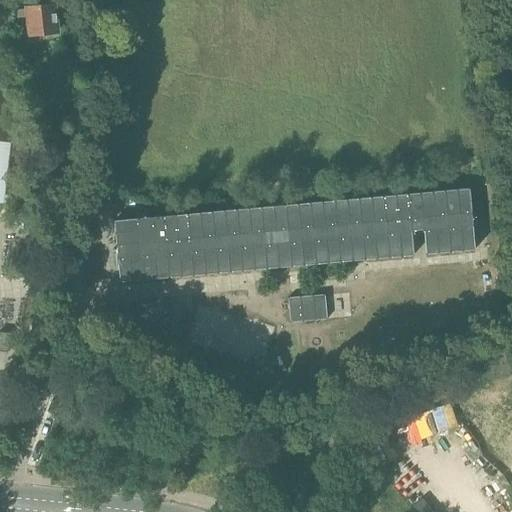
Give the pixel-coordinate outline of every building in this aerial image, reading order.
[(55,6),(28,8),(30,34),(57,32),(55,6)] [(0,199),(3,200),(10,142),(0,141),(0,199)] [(469,188),(114,221),(120,282),(414,255),(412,231),(424,230),(426,254),(475,250),(469,188)] [(325,295),(288,298),(290,323),(327,320),(325,295)] [(41,337),(43,327),(35,326),(31,325),(29,335),(33,335),(41,337)] [(0,351),(8,353),(10,333),(0,332),(0,351)]
